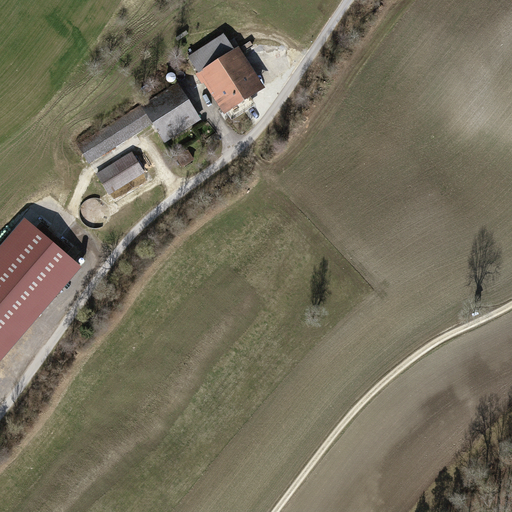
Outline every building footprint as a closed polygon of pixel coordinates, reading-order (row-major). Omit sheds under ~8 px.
[(233,116),(274,88),(246,48),(241,51),(230,35),(194,60),(233,116)] [(143,105),(155,124),(168,144),(205,120),(179,81),(143,105)] [(155,124),(143,105),(78,145),(90,165),(155,124)] [(133,152),(96,174),(109,195),(145,172),(133,152)] [(25,218),(0,247),(0,362),(83,268),(25,218)]
